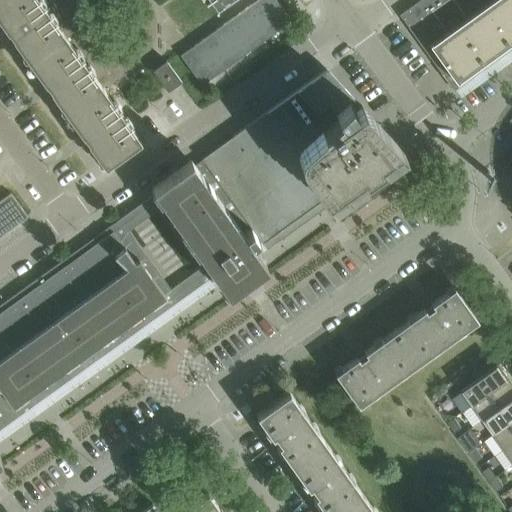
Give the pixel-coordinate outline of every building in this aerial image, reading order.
[(63,37),(36,0),(2,0),(0,2),(0,20),(7,31),(12,37),(29,61),(63,37)] [(258,0),(248,7),(269,37),(291,21),(276,0),(258,0)] [(419,0),(400,14),(409,27),(413,24),(451,76),(453,75),(457,80),(458,79),(483,62),(484,61),(508,43),(510,42),(511,40),(511,0),(425,0),(421,3),(419,0)] [(269,37),(248,7),(226,23),(247,53),(269,37)] [(203,39),(224,69),(247,53),(226,23),(203,39)] [(101,89),(63,37),(29,61),(51,90),(67,113),(101,89)] [(224,69),(203,39),(181,55),(202,85),(224,69)] [(153,71),(168,92),(182,82),(167,61),(153,71)] [(326,69),(201,158),(202,160),(205,165),(258,236),(263,243),(361,173),(380,159),(378,156),(380,145),(369,142),(356,125),(363,121),(335,82),(326,69)] [(101,89),(67,113),(88,141),(88,143),(105,166),(138,141),(101,89)] [(191,158),(152,186),(156,192),(154,194),(155,195),(156,194),(162,203),(205,263),(206,262),(214,273),(215,275),(220,282),(227,292),(266,264),(259,254),(250,242),(258,236),(205,165),(199,169),(191,158)] [(9,194),(0,200),(0,234),(25,217),(26,218),(27,217),(10,193),(8,194),(9,194)] [(0,416),(14,407),(17,411),(18,410),(13,402),(21,397),(23,400),(39,389),(42,393),(43,391),(38,384),(64,371),(67,374),(69,373),(66,370),(90,353),(93,356),(94,355),(88,348),(115,335),(117,338),(118,337),(113,330),(121,324),(123,328),(139,317),(141,320),(143,319),(138,312),(146,306),(150,310),(161,301),(162,302),(169,298),(137,254),(133,257),(121,242),(124,239),(113,224),(100,233),(104,238),(73,260),(70,255),(50,269),(53,274),(28,292),(25,288),(0,305),(0,306),(3,310),(0,312),(0,416)] [(358,357),(335,373),(358,404),(477,319),(454,288),(432,303),(432,304),(425,309),(425,308),(424,309),(365,351),(364,352),(365,353),(358,357)] [(463,389),(474,404),(511,376),(511,377),(501,362),(463,389)] [(511,376),(474,404),(485,418),(511,398),(511,376)] [(277,444),(294,467),(326,444),(288,392),(256,415),(272,437),(273,436),(278,444),(277,444)] [(511,398),(485,418),(495,433),(511,421),(511,398)] [(454,418),(448,423),(455,433),(461,428),(454,418)] [(511,421),(495,433),(506,448),(511,443),(511,421)] [(475,426),(459,438),(462,442),(469,452),(475,447),(486,440),(475,426)] [(338,511),(362,495),(326,444),(294,467),(309,488),(309,487),(315,494),(314,495),(326,511),(338,511)] [(475,447),(469,452),(476,462),(483,457),(475,447)] [(483,471),(490,481),(496,476),(489,467),(483,471)] [(496,476),(490,481),(497,491),(503,486),(496,476)] [(182,511),(220,511),(208,493),(182,511)] [(374,511),(362,495),(338,511),(374,511)]
